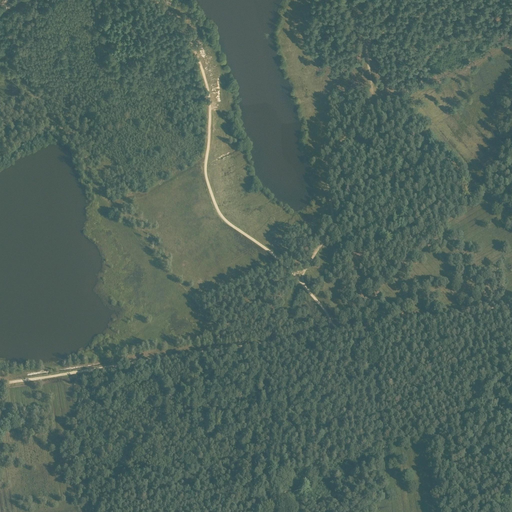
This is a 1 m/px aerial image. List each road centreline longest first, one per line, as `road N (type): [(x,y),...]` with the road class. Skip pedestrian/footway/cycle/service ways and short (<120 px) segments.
road 1 (track): [(0,388),(332,331)]
road 2 (track): [(302,284),(217,208),(206,180),(203,68),(161,0)]
road 3 (track): [(365,41),(371,98),(328,169),(332,225),(302,284)]
road 4 (track): [(332,331),(511,303)]
